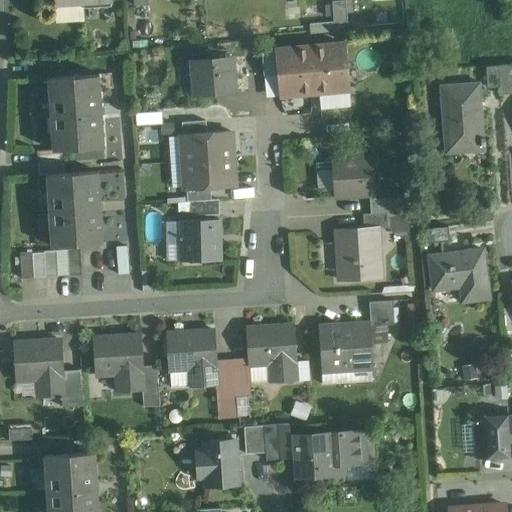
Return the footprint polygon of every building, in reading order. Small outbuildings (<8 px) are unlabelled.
[(346,1),(332,2),(335,33),(348,32),(346,1)] [(83,2),(55,4),(56,23),(84,21),(83,2)] [(344,44),(315,47),(319,91),(348,88),(344,44)] [(315,47),(276,50),(279,74),(280,94),(319,91),(315,47)] [(276,50),(262,52),(264,76),(279,74),(276,50)] [(232,57),(192,60),(195,94),(235,90),(232,57)] [(57,58),(29,61),(30,75),(58,73),(57,58)] [(511,64),(499,65),(499,66),(500,86),(501,94),(511,92),(511,64)] [(499,66),(484,67),(486,87),(500,86),(499,66)] [(99,75),(48,78),(53,149),(53,150),(61,149),(104,146),(99,75)] [(479,84),(441,87),(445,151),(483,149),(483,144),(488,143),(488,137),(482,137),(479,84)] [(206,120),(182,121),(182,133),(206,132),(206,120)] [(206,132),(182,133),(184,161),(231,158),(229,130),(206,132)] [(61,149),(53,150),(53,149),(37,150),(38,163),(62,161),(61,149)] [(372,157),(331,159),(334,197),(375,194),(372,157)] [(231,158),(184,161),(186,189),(210,188),(233,186),(231,158)] [(62,161),(38,163),(39,175),(47,174),(65,173),(64,161),(62,161)] [(65,173),(47,174),(51,246),(102,243),(98,171),(65,173)] [(210,188),(186,189),(187,201),(191,201),(211,199),(210,188)] [(417,191),(403,192),(403,197),(404,197),(405,211),(418,210),(417,191)] [(211,199),(191,201),(191,215),(219,214),(219,199),(211,199)] [(409,211),(392,211),(391,224),(408,224),(409,211)] [(219,219),(181,219),(182,261),(220,260),(219,219)] [(448,225),(424,228),(426,242),(450,239),(448,225)] [(378,226),(336,229),(339,279),(380,277),(378,226)] [(127,246),(116,247),(118,274),(129,273),(127,246)] [(80,248),(68,249),(69,275),(82,274),(80,248)] [(484,248),(428,255),(433,291),(461,287),(463,301),(490,297),(484,248)] [(68,249),(56,250),(57,276),(69,275),(68,249)] [(56,250),(44,251),(46,276),(57,276),(56,250)] [(32,251),(20,252),(22,278),(33,277),(32,251)] [(372,322),(397,321),(396,299),(371,300),(372,322)] [(511,304),(503,306),(506,330),(511,329),(511,304)] [(370,323),(319,326),(322,384),(371,381),(370,367),(373,367),(370,323)] [(294,324),(246,328),(248,357),(248,364),(269,362),(271,381),(296,380),(294,361),(296,361),(294,324)] [(215,330),(166,333),(169,369),(190,368),(191,387),(216,385),(215,366),(217,366),(216,359),(215,330)] [(141,334),(92,338),(95,374),(116,373),(117,392),(142,390),(143,390),(141,371),(143,371),(143,366),(141,334)] [(61,340),(13,343),(16,379),(37,378),(38,397),(63,395),(62,376),(64,376),(61,340)] [(248,357),(234,358),(236,398),(250,397),(248,364),(248,357)] [(234,358),(221,359),(224,398),(236,398),(234,358)] [(236,398),(224,398),(221,359),(216,359),(217,366),(215,366),(216,385),(218,415),(238,413),(236,398)] [(156,365),(143,366),(143,371),(141,371),(143,390),(142,390),(143,406),(159,405),(156,365)] [(511,415),(477,417),(479,455),(511,453),(511,415)] [(289,423),(264,425),(264,435),(289,433),(289,423)] [(264,425),(244,426),(245,453),(265,452),(264,435),(264,425)] [(31,427),(8,428),(9,440),(32,439),(31,427)] [(366,430),(294,435),(296,471),(312,470),(312,474),(335,473),(335,463),(368,461),(366,430)] [(289,433),(264,435),(265,452),(266,460),(291,458),(289,433)] [(235,438),(203,440),(204,450),(196,450),(198,476),(205,476),(206,485),(238,483),(237,468),(240,468),(239,453),(236,453),(235,438)] [(98,511),(95,452),(44,455),(47,511),(98,511)]
